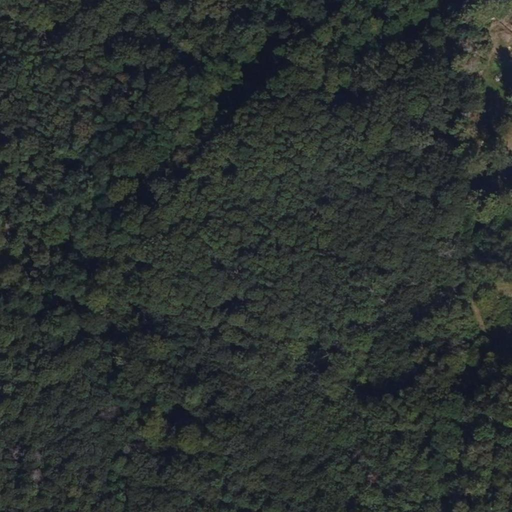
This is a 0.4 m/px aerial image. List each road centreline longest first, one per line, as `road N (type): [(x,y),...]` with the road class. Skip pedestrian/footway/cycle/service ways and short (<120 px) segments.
road 1 (track): [(444,511),(470,231),(465,66),(476,0)]
road 2 (track): [(0,315),(47,315),(100,295),(320,33),(357,0)]
